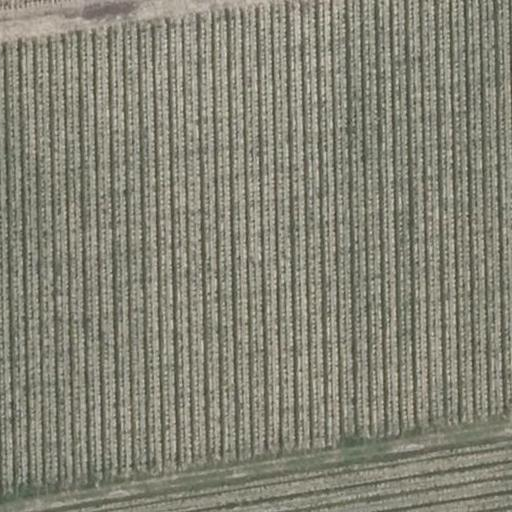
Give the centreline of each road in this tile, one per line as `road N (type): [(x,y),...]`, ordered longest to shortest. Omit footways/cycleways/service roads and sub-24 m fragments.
road 1 (track): [(511,429),(0,510)]
road 2 (track): [(192,0),(0,27)]
